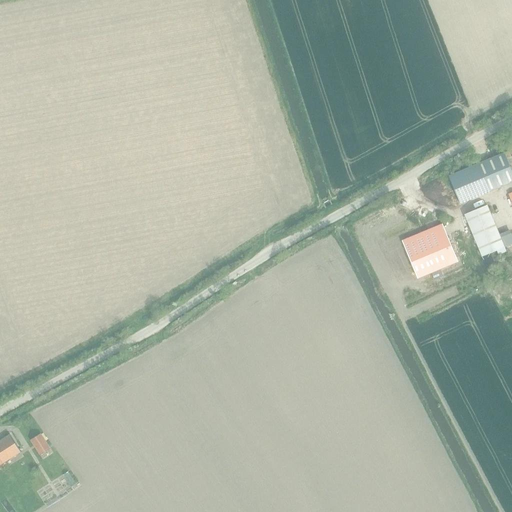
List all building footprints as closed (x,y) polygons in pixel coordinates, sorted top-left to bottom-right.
[(511,169),(511,167),(507,157),(505,152),(448,175),(460,204),(511,182),(511,169)] [(498,255),(506,252),(487,205),(465,214),(482,257),(497,251),(498,255)] [(442,224),(401,241),(415,274),(456,257),(442,224)] [(40,434),(31,440),(40,454),(49,449),(40,434)] [(0,464),(21,452),(10,435),(0,441),(0,464)]
